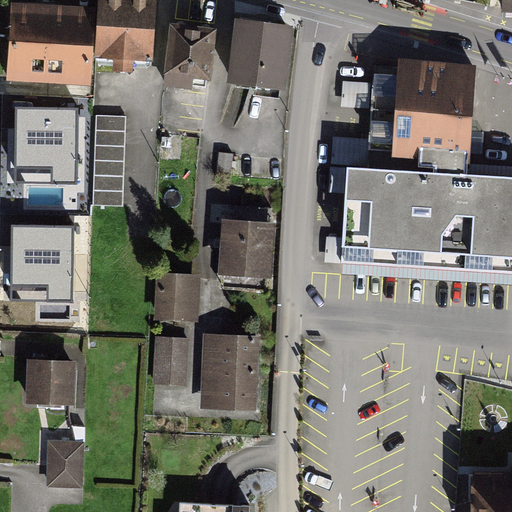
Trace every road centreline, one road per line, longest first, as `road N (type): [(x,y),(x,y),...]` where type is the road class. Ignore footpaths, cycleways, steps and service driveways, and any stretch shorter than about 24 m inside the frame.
road 1 (unknown): [(226,0),(199,316)]
road 2 (residential): [(318,0),(290,315)]
road 3 (residential): [(290,315),(287,511)]
road 4 (secondary): [(511,51),(345,0)]
